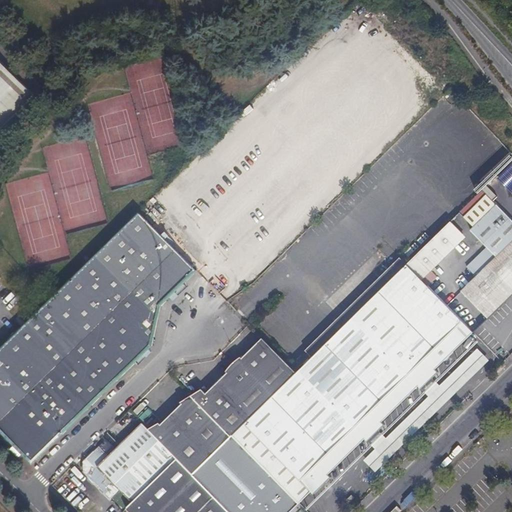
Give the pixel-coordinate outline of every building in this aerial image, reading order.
[(0,62),(0,131),(34,98),(0,62)] [(467,268),(476,278),(511,242),(511,220),(487,195),(464,218),(474,228),(471,231),(487,248),(467,268)] [(196,272),(138,212),(0,347),(0,433),(31,465),(151,348),(161,307),(196,272)] [(450,223),(406,266),(421,281),(462,241),(462,235),(450,223)] [(488,319),(511,295),(511,242),(476,278),(461,292),(488,319)] [(421,281),(406,266),(296,374),(232,436),(298,504),(311,492),(312,494),(330,478),(325,472),(362,437),(366,442),(384,424),(379,419),(415,384),(421,389),(438,372),(433,367),(470,330),(421,281)] [(232,436),(296,374),(261,338),(157,441),(176,460),(191,475),(232,436)] [(176,460),(157,441),(140,423),(107,456),(98,448),(77,468),(111,502),(121,493),(131,503),(176,460)] [(288,511),(298,504),(232,436),(191,475),(226,511),(288,511)] [(226,511),(191,475),(176,460),(131,503),(128,507),(132,511),(226,511)]
